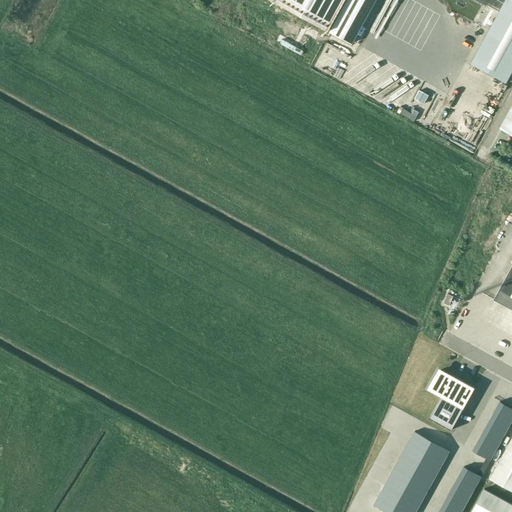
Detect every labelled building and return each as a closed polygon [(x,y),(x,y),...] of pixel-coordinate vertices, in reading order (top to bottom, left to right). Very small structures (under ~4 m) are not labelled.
[(342,0),(269,0),(325,31),(342,0)] [(350,44),(373,0),(345,0),(328,32),(350,44)] [(511,0),(475,0),(486,6),(487,4),(499,11),(470,64),(506,83),(511,72),(511,0)] [(511,105),(500,127),(511,132),(511,105)] [(511,265),(493,299),(511,309),(511,265)] [(449,305),(453,296),(447,294),(443,303),(449,305)] [(453,376),(451,379),(436,371),(426,389),(441,397),(429,418),(451,430),(474,388),(453,376)] [(511,408),(499,401),(496,408),(511,416),(511,408)] [(511,420),(511,416),(496,408),(493,414),(510,424),(511,420)] [(510,424),(493,414),(489,420),(507,430),(510,424)] [(504,436),(507,430),(489,420),(486,426),(504,436)] [(504,436),(486,426),(482,432),(500,442),(504,436)] [(432,441),(414,431),(411,437),(428,447),(432,441)] [(500,442),(482,432),(479,438),(497,448),(500,442)] [(425,453),(428,447),(411,437),(407,444),(425,453)] [(511,490),(511,437),(489,478),(511,490)] [(497,448),(479,438),(476,444),(493,454),(497,448)] [(449,451),(432,441),(428,447),(446,457),(449,451)] [(425,453),(407,444),(404,450),(422,459),(425,453)] [(493,454),(476,444),(472,451),(490,461),(493,454)] [(446,457),(428,447),(425,453),(443,463),(446,457)] [(422,459),(404,450),(401,456),(418,466),(422,459)] [(443,463),(425,453),(422,459),(439,469),(443,463)] [(418,466),(401,456),(397,462),(415,472),(418,466)] [(439,469),(422,459),(418,466),(436,475),(439,469)] [(415,472),(397,462),(394,468),(411,478),(415,472)] [(436,475),(418,466),(415,472),(432,481),(436,475)] [(481,476),(463,466),(460,473),(478,483),(481,476)] [(411,478),(394,468),(390,474),(408,484),(411,478)] [(432,481),(415,472),(411,478),(429,487),(432,481)] [(478,483),(460,473),(456,479),(474,489),(478,483)] [(408,484),(390,474),(387,480),(405,490),(408,484)] [(429,487),(411,478),(408,484),(426,494),(429,487)] [(474,489),(456,479),(453,485),(471,495),(474,489)] [(405,490),(387,480),(384,486),(401,496),(405,490)] [(426,494),(408,484),(405,490),(422,500),(426,494)] [(471,495),(453,485),(450,491),(467,501),(471,495)] [(401,496),(384,486),(380,492),(398,502),(401,496)] [(511,511),(511,504),(484,489),(471,511),(511,511)] [(422,500),(405,490),(401,496),(419,506),(422,500)] [(467,501),(450,491),(446,497),(464,507),(467,501)] [(398,502),(380,492),(377,498),(395,508),(398,502)] [(419,506),(401,496),(398,502),(416,511),(419,506)] [(458,511),(461,511),(464,507),(446,497),(443,503),(458,511)] [(392,511),(395,508),(377,498),(373,505),(386,511),(392,511)] [(415,511),(416,511),(398,502),(395,508),(401,511),(415,511)] [(444,511),(458,511),(443,503),(440,509),(444,511)]
